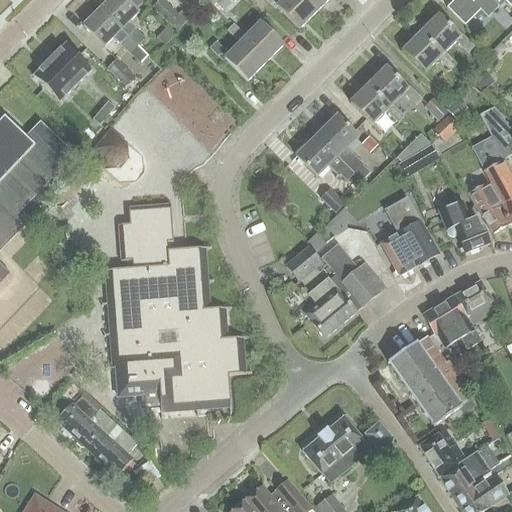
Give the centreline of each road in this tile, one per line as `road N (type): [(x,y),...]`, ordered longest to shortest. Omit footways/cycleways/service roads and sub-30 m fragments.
road 1 (residential): [(312,383),(274,336),(221,192),(245,147),(391,0)]
road 2 (residential): [(347,365),(414,304),(480,267),(511,261)]
road 3 (residential): [(164,511),(312,383)]
road 4 (residential): [(452,511),(347,365)]
road 5 (residential): [(113,511),(0,405)]
